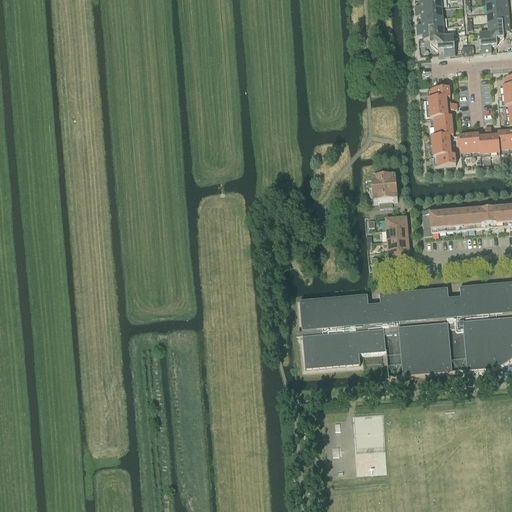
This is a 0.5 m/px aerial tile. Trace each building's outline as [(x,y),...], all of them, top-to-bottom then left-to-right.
[(486,0),(487,8),(507,6),(506,0),(486,0)] [(421,8),(418,8),(416,8),(416,13),(442,11),(441,1),(420,3),(421,8)] [(487,8),(487,17),(508,15),(507,6),(487,8)] [(416,13),(417,19),(422,18),(422,22),(442,21),(442,11),(416,13)] [(487,17),(488,26),(508,24),(508,15),(487,17)] [(422,27),(417,28),(418,32),(443,30),(442,21),(422,22),(422,27)] [(488,26),(489,35),(503,35),(509,35),(508,24),(488,26)] [(423,42),(430,41),(444,39),(443,30),(418,32),(418,33),(418,38),(423,37),(423,42)] [(479,36),(481,57),(492,56),(491,50),(489,35),(479,36)] [(489,35),(491,50),(497,50),(504,42),(503,35),(489,35)] [(444,39),(445,54),(445,60),(455,59),(454,38),(444,39)] [(430,48),(438,55),(445,54),(444,39),(430,42),(430,48)] [(505,111),(508,110),(511,109),(511,90),(507,90),(503,90),(505,111)] [(428,103),(446,101),(450,101),(449,91),(428,93),(428,103)] [(428,103),(429,112),(447,111),(446,101),(428,103)] [(430,122),(434,122),(448,120),(447,111),(429,112),(430,122)] [(434,122),(434,131),(452,129),(452,120),(448,120),(434,122)] [(434,131),(435,140),(450,140),(453,139),(452,129),(434,131)] [(498,140),(500,154),(511,152),(511,134),(497,136),(498,140)] [(457,139),(458,150),(460,150),(461,157),(480,156),(479,141),(479,138),(457,139)] [(432,141),(432,150),(450,149),(450,140),(435,140),(432,141)] [(479,141),(480,156),(480,159),(500,157),(500,154),(498,140),(479,141)] [(432,150),(433,159),(451,158),(450,149),(432,150)] [(433,159),(434,170),(456,168),(455,158),(451,158),(433,159)] [(372,195),(373,206),(379,206),(380,212),(392,211),(392,205),(398,204),(397,200),(396,184),(396,180),(390,180),(389,175),(377,176),(377,181),(371,182),(372,186),(372,193),(372,195)] [(511,206),(422,214),(424,239),(432,239),(432,236),(511,229),(511,206)] [(386,222),(387,233),(407,232),(406,221),(386,222)] [(387,233),(387,244),(408,243),(407,232),(387,233)] [(387,244),(388,255),(409,253),(408,243),(387,244)] [(388,255),(389,266),(410,265),(409,253),(388,255)] [(359,357),(381,355),(386,355),(388,382),(490,373),(494,372),(497,371),(501,370),(504,368),(507,367),(510,364),(511,362),(511,286),(460,291),(460,302),(448,303),(448,292),(379,298),(380,309),(368,310),(367,299),(299,305),(305,372),(360,368),(359,357)]
